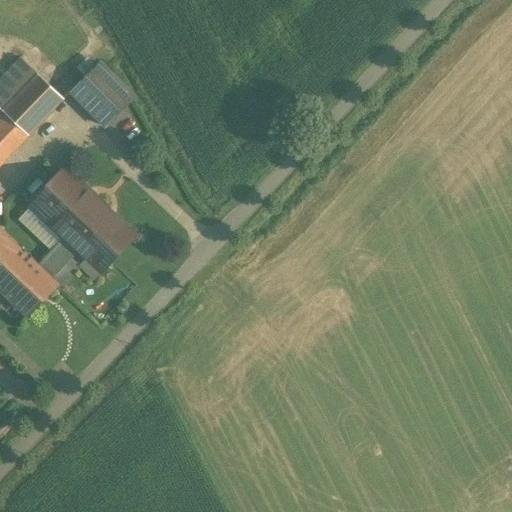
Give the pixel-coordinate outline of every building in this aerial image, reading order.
[(0,163),(63,98),(21,58),(0,79),(0,108),(3,111),(0,114),(0,163)] [(134,99),(98,63),(70,91),(106,127),(134,99)] [(136,236),(66,170),(31,206),(64,238),(78,251),(87,259),(80,266),(82,268),(94,279),(136,236)] [(37,268),(0,233),(0,287),(27,313),(53,286),(54,284),(51,281),(37,268)] [(78,251),(64,238),(37,268),(51,281),(72,258),(78,251)] [(80,266),(72,258),(51,281),(54,284),(53,286),(59,292),(82,268),(80,266)]
